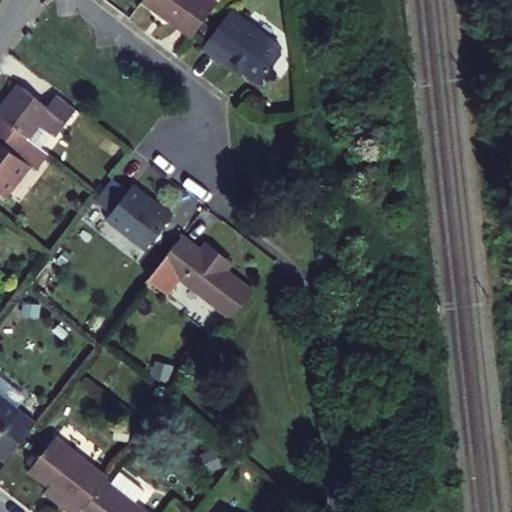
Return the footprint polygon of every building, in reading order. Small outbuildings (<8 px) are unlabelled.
[(211,0),(142,0),(185,33),(211,0)] [(271,41),(227,7),(197,44),(224,64),(228,61),(252,80),(272,56),(271,41)] [(21,85),(9,100),(14,103),(25,88),(21,85)] [(14,103),(9,100),(0,110),(0,118),(29,141),(40,126),(55,138),(76,112),(56,96),(48,105),(25,88),(14,103)] [(29,141),(0,118),(0,192),(6,197),(30,167),(36,171),(48,156),(29,141)] [(113,182),(92,209),(147,253),(174,219),(135,189),(130,195),(113,182)] [(163,267),(231,320),(253,292),(230,274),(221,267),(226,260),(208,246),(203,252),(185,239),(163,267)] [(236,267),(226,260),(221,267),(230,274),(236,267)] [(40,427),(0,395),(0,449),(13,460),(40,427)] [(86,511),(109,484),(110,482),(57,441),(31,475),(59,496),(56,501),(70,511),(86,511)] [(143,511),(109,484),(86,511),(143,511)]
